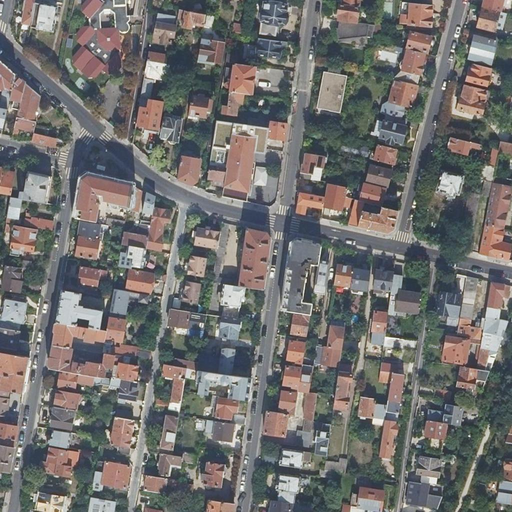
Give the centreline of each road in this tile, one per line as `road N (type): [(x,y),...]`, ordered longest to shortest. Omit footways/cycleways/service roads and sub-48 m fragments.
road 1 (residential): [(76,160),(12,511)]
road 2 (residential): [(129,511),(185,196)]
road 3 (residential): [(242,511),(282,221)]
road 4 (residential): [(432,255),(395,511)]
road 5 (residential): [(461,0),(400,246)]
road 6 (residential): [(282,221),(314,0)]
road 7 (residential): [(0,43),(91,126)]
road 8 (residential): [(400,246),(282,221)]
